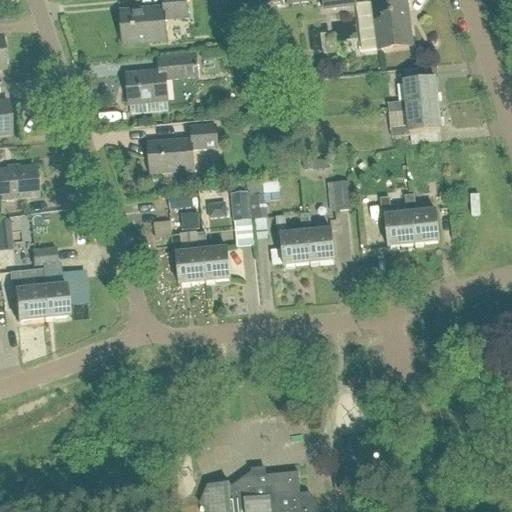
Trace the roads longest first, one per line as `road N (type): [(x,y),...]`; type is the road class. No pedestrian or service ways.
road 1 (residential): [(144,336),(368,321),(511,276)]
road 2 (residential): [(144,336),(34,0)]
road 3 (residential): [(0,390),(144,336)]
road 4 (unclassified): [(511,131),(468,0)]
